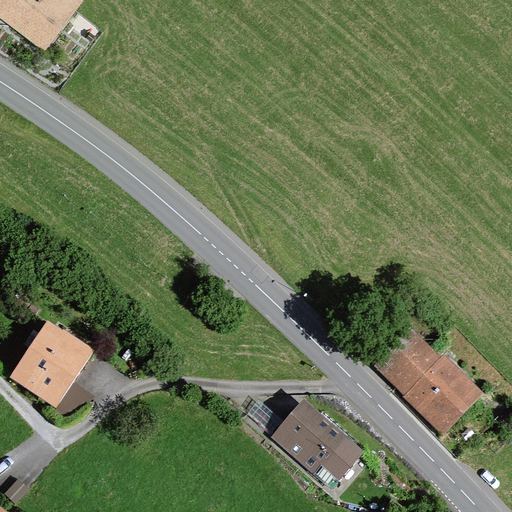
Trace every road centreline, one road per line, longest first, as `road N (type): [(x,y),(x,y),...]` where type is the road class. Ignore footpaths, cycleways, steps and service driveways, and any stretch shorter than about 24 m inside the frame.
road 1 (tertiary): [(0,81),(130,173),(202,236),(471,511)]
road 2 (track): [(0,486),(150,389),(354,385)]
